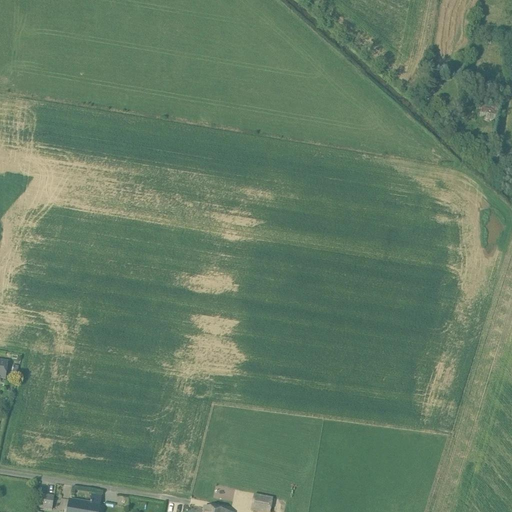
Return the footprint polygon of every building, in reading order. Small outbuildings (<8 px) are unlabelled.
[(12,368),(7,368),(6,379),(17,379),(17,374),(12,374),(12,368)] [(90,504),(92,504),(92,505),(99,506),(101,498),(92,496),(90,504)] [(252,510),(261,511),(269,511),(272,500),(255,496),(254,496),(252,510)] [(39,508),(47,509),(52,510),(54,498),(41,497),(39,508)] [(67,511),(98,511),(99,506),(70,501),(69,501),(67,511)]
